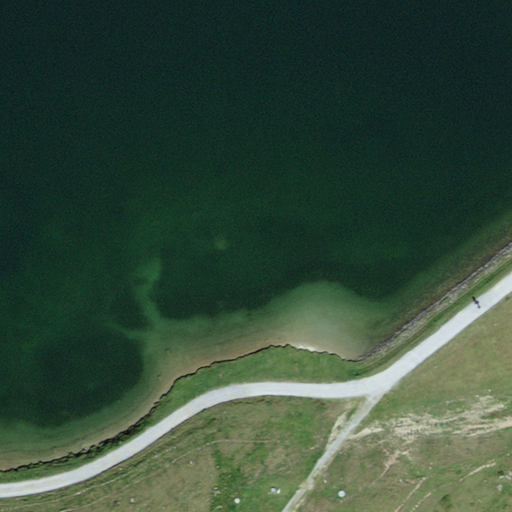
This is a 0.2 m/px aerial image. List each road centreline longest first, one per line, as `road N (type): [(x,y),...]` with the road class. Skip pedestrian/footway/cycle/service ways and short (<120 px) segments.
road 1 (track): [(511,282),(382,382),(210,398),(70,481),(0,492)]
road 2 (track): [(382,382),(288,511)]
